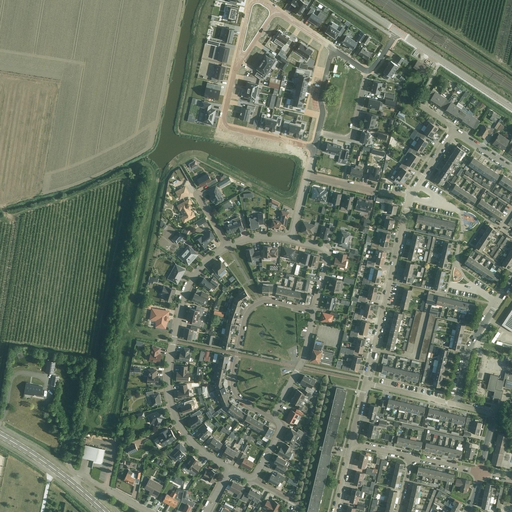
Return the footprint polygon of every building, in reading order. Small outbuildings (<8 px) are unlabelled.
[(296,0),(292,0),(290,4),(295,7),(293,10),(300,15),(307,5),(300,0),(299,2),(296,0)] [(227,5),(226,11),(230,12),(228,20),(236,22),(239,11),(238,11),(239,7),(227,5)] [(311,9),(307,14),(310,16),(308,20),(318,27),(322,20),(323,21),(326,16),(320,12),(317,16),(313,13),(314,11),(311,9)] [(330,25),(325,32),(335,38),(337,35),(340,37),(345,29),(342,27),(339,31),(330,25)] [(226,28),(223,40),(231,42),(234,30),(226,28)] [(280,32),(276,38),(285,44),(282,48),(285,51),(289,45),(286,43),(289,38),(280,32)] [(360,35),(357,39),(361,42),(366,35),(364,33),(362,36),(360,35)] [(367,35),(362,42),(366,45),(371,37),(367,35)] [(357,43),(354,41),(346,36),(342,43),(352,50),(357,43)] [(301,43),(296,51),(308,59),(313,51),(301,43)] [(221,47),(218,60),(227,62),(230,49),(221,47)] [(371,54),(363,48),(358,54),(367,60),(371,54)] [(262,58),(260,61),(271,68),(277,59),(269,54),(267,56),(266,55),(264,58),(262,58)] [(399,55),(395,62),(400,65),(404,58),(399,55)] [(281,56),(279,60),(287,65),(289,62),(281,56)] [(424,74),(428,67),(418,60),(413,67),(424,74)] [(258,70),(255,75),(260,78),(263,79),(271,68),(260,61),(258,64),(259,65),(257,68),(258,70)] [(391,61),(387,67),(395,72),(399,66),(398,66),(391,61)] [(212,77),(211,81),(216,82),(217,78),(223,79),(225,67),(217,65),(214,77),(212,77)] [(387,67),(383,72),(390,77),(391,77),(395,72),(387,67)] [(297,69),(296,73),(299,73),(298,79),(308,81),(310,76),(309,76),(309,75),(304,74),(304,70),(297,69)] [(371,92),(380,94),(381,87),(385,88),(386,84),(374,81),(371,92)] [(248,82),(247,87),(248,87),(247,89),(257,92),(261,92),(262,89),(258,88),(259,84),(248,82)] [(274,94),(277,95),(278,91),(278,89),(280,84),(270,82),(269,87),(275,88),(274,90),(274,94)] [(210,83),(207,97),(218,100),(220,90),(216,89),(217,84),(210,83)] [(246,91),(244,96),(248,97),(247,101),(254,103),(257,92),(247,89),(247,91),(246,91)] [(430,100),(435,104),(440,95),(435,92),(432,90),(430,94),(433,96),(430,100)] [(440,95),(435,104),(440,107),(443,102),(446,104),(448,100),(445,99),(446,98),(440,95)] [(445,111),(450,114),(458,103),(456,105),(451,102),(453,99),(450,98),(448,100),(446,104),(448,106),(445,111)] [(380,102),(380,101),(369,99),(367,108),(378,110),(379,105),(382,106),(383,102),(380,102)] [(288,104),(287,108),(295,110),(296,106),(302,108),(303,102),(293,100),(292,105),(288,104)] [(202,102),(201,106),(205,107),(202,122),(207,123),(207,124),(211,125),(211,124),(212,124),(215,109),(210,108),(211,104),(202,102)] [(456,116),(459,118),(464,111),(466,108),(458,103),(450,114),(456,117),(456,116)] [(242,107),(239,118),(248,120),(250,109),(253,110),(254,106),(247,104),(247,108),(242,107)] [(462,120),(461,121),(466,124),(472,116),(474,113),(469,110),(467,113),(464,111),(459,118),(462,120)] [(399,111),(396,116),(402,119),(405,115),(399,111)] [(262,114),(261,121),(264,122),(263,128),(269,129),(271,119),(266,118),(266,115),(262,114)] [(377,116),(367,114),(366,118),(365,118),(364,122),(365,122),(364,126),(374,128),(377,116)] [(472,116),(466,124),(471,128),(475,123),(478,125),(480,121),(477,119),(472,116)] [(271,119),(269,129),(269,130),(274,131),(275,131),(276,125),(280,126),(282,118),(277,117),(277,121),(271,119)] [(430,123),(427,127),(435,132),(438,128),(433,124),(435,122),(429,118),(427,121),(430,123)] [(286,119),(285,127),(288,128),(287,133),(293,135),(295,125),(290,124),(290,120),(286,119)] [(500,119),(498,122),(494,128),(497,130),(503,121),(500,119)] [(295,125),(293,135),(298,136),(299,136),(300,130),(304,131),(306,124),(301,123),(301,126),(295,125)] [(490,134),(493,130),(488,127),(487,128),(483,125),(481,128),(482,129),(479,134),(484,138),(488,133),(490,134)] [(421,130),(419,133),(425,136),(427,134),(432,137),(435,132),(427,127),(424,132),(421,130)] [(367,140),(369,133),(362,131),(359,142),(367,143),(370,144),(370,141),(367,140)] [(418,132),(413,139),(414,140),(417,142),(425,147),(428,142),(423,139),(425,136),(419,133),(418,132)] [(502,150),(508,140),(499,134),(493,143),(499,146),(498,147),(502,150)] [(410,148),(411,149),(415,151),(417,149),(422,152),(425,147),(417,142),(414,146),(412,145),(410,148)] [(327,143),(325,152),(331,153),(330,154),(335,155),(335,154),(342,155),(343,156),(342,159),(343,159),(343,161),(342,163),(346,164),(349,151),(344,150),(341,150),(341,146),(337,145),(337,144),(333,144),(327,143)] [(454,147),(453,149),(462,155),(464,151),(467,153),(469,150),(470,150),(462,145),(460,148),(457,146),(455,149),(454,147)] [(410,148),(405,155),(406,156),(417,163),(420,158),(415,155),(417,152),(415,151),(411,149),(410,148)] [(453,152),(451,155),(459,160),(462,155),(453,149),(451,151),(453,152)] [(447,158),(456,164),(459,160),(451,155),(450,157),(448,156),(447,158)] [(402,163),(407,167),(409,164),(414,168),(417,163),(406,156),(403,160),(403,161),(402,163)] [(469,165),(473,168),(478,160),(473,157),(469,165)] [(446,163),(453,168),(456,164),(447,158),(446,160),(447,161),(446,163)] [(473,168),(477,170),(482,163),(478,160),(473,168)] [(401,170),(399,172),(407,178),(410,173),(405,170),(407,167),(402,163),(398,169),(401,170)] [(443,164),(442,166),(451,172),(453,168),(446,163),(444,165),(443,164)] [(477,170),(482,173),(486,166),(482,163),(477,170)] [(352,167),(350,175),(355,176),(358,166),(355,165),(355,168),(352,167)] [(448,176),(451,178),(452,176),(449,174),(451,172),(442,166),(440,168),(442,169),(440,171),(448,176)] [(486,176),(491,169),(486,166),(482,173),(486,176)] [(377,182),(379,174),(373,173),(373,170),(367,169),(366,175),(369,176),(369,179),(377,182)] [(486,176),(490,179),(495,172),(491,169),(486,176)] [(389,179),(396,184),(397,182),(399,179),(404,182),(407,178),(399,172),(399,173),(397,171),(394,176),(392,175),(390,177),(389,179)] [(436,174),(445,180),(448,176),(440,171),(439,174),(437,172),(436,174)] [(495,172),(490,179),(494,182),(499,175),(495,172)] [(211,181),(208,174),(197,180),(201,187),(208,183),(210,186),(217,182),(215,178),(211,181)] [(445,180),(436,174),(435,176),(436,177),(435,180),(442,185),(445,180)] [(503,185),(508,178),(504,175),(499,182),(503,185)] [(228,177),(217,184),(219,188),(230,181),(228,177)] [(503,185),(507,188),(511,181),(511,180),(508,178),(503,185)] [(457,194),(461,188),(456,184),(452,191),(457,194)] [(220,195),(221,195),(216,186),(209,190),(211,193),(210,193),(212,197),(211,197),(213,201),(214,200),(216,204),(223,200),(220,195)] [(178,191),(182,197),(189,193),(185,187),(178,191)] [(457,194),(462,198),(466,191),(461,188),(457,194)] [(314,189),(312,198),(320,200),(320,203),(327,204),(329,197),(326,196),(327,192),(323,191),(323,190),(318,189),(318,190),(314,189)] [(462,198),(467,201),(471,195),(466,191),(462,198)] [(332,203),(339,204),(341,194),(334,192),(332,200),(329,199),(328,205),(331,206),(332,203)] [(340,210),(345,211),(346,207),(351,208),(353,197),(346,195),(344,203),(342,202),(340,210)] [(471,195),(467,201),(473,204),(477,198),(471,195)] [(369,202),(370,201),(363,199),(358,198),(356,206),(360,207),(360,210),(368,212),(369,210),(371,210),(373,202),(369,202)] [(191,205),(190,204),(191,203),(189,199),(178,206),(180,210),(182,209),(186,216),(182,218),(184,222),(195,216),(192,212),(191,213),(189,208),(190,208),(191,207),(191,206),(191,205)] [(384,211),(387,212),(395,214),(397,206),(392,205),(393,201),(384,199),(383,203),(385,203),(384,211)] [(482,209),(486,202),(481,199),(477,205),(482,209)] [(482,209),(487,212),(492,206),(486,202),(482,209)] [(487,212),(493,215),(497,209),(495,208),(496,206),(493,204),(492,206),(487,212)] [(502,213),(497,209),(493,215),(498,219),(502,213)] [(272,228),(273,229),(275,230),(276,229),(276,228),(281,229),(282,227),(283,228),(284,226),(286,226),(287,217),(288,218),(289,213),(282,211),(281,216),(280,221),(273,220),(271,227),(272,228)] [(259,224),(264,224),(263,214),(257,214),(258,216),(252,217),(252,215),(247,216),(248,222),(250,222),(250,229),(255,228),(259,227),(259,224)] [(392,229),(394,220),(389,219),(390,215),(382,214),(381,219),(385,220),(384,227),(392,229)] [(423,223),(424,216),(418,214),(416,222),(423,223)] [(238,232),(244,230),(243,228),(240,219),(239,217),(232,220),(233,222),(228,224),(227,221),(223,223),(224,228),(226,227),(228,234),(233,232),(233,233),(237,231),(238,232)] [(448,221),(447,229),(453,230),(455,223),(448,221)] [(306,234),(306,232),(313,233),(313,232),(316,232),(319,223),(315,222),(314,225),(303,222),(301,232),(306,234)] [(322,226),(319,237),(327,239),(329,235),(329,233),(332,234),(334,226),(330,225),(329,228),(322,226)] [(486,231),(492,235),(496,230),(489,225),(486,231)] [(340,237),(341,237),(339,244),(342,244),(342,248),(349,249),(350,243),(348,243),(350,234),(346,233),(347,232),(341,230),(340,237)] [(208,242),(215,238),(210,231),(202,237),(201,236),(195,241),(201,250),(207,245),(206,243),(207,242),(208,242)] [(489,240),(492,235),(486,231),(482,236),(489,240)] [(184,236),(179,232),(172,240),(173,240),(174,238),(178,242),(177,243),(177,244),(184,236)] [(381,238),(381,239),(389,240),(390,234),(383,232),(381,238)] [(414,234),(412,240),(424,243),(425,240),(420,239),(421,236),(414,234)] [(485,245),(489,240),(482,236),(479,241),(485,245)] [(389,240),(381,239),(380,245),(388,247),(389,240)] [(445,241),(443,247),(450,249),(452,243),(445,241)] [(485,245),(479,241),(475,246),(482,251),(485,245)] [(194,259),(198,255),(192,250),(193,249),(188,246),(179,257),(183,260),(189,265),(192,260),(193,258),(194,259)] [(277,257),(277,249),(273,249),(271,249),(271,247),(264,246),(263,257),(271,257),(271,256),(277,257)] [(254,253),(253,248),(246,250),(247,253),(246,254),(247,257),(248,257),(248,261),(256,260),(255,258),(260,257),(259,251),(255,252),(255,253),(254,253)] [(294,253),(295,250),(284,248),(282,256),(290,258),(289,261),(296,263),(296,261),(297,257),(298,254),(294,253)] [(308,264),(311,254),(302,252),(299,263),(305,265),(305,263),(308,264)] [(338,258),(335,258),(334,265),(344,268),(346,260),(345,260),(347,255),(340,253),(338,258)] [(311,254),(308,264),(312,265),(311,267),(316,269),(320,256),(311,254)] [(373,258),(377,259),(376,263),(383,264),(385,258),(375,256),(374,256),(373,258)] [(465,262),(470,266),(474,260),(469,256),(465,262)] [(502,260),(504,261),(502,264),(508,268),(511,263),(506,259),(503,257),(502,260)] [(448,261),(440,259),(439,266),(446,267),(448,261)] [(470,266),(475,269),(480,263),(474,260),(470,266)] [(214,277),(218,280),(221,277),(218,274),(226,267),(221,262),(213,268),(215,270),(211,274),(214,277)] [(475,269),(480,273),(485,266),(480,263),(475,269)] [(183,274),(185,270),(176,264),(174,268),(176,269),(174,271),(173,271),(172,271),(171,274),(171,275),(172,276),(170,279),(168,279),(169,278),(168,278),(177,284),(180,280),(179,279),(181,277),(183,274)] [(373,274),(381,276),(382,270),(375,268),(373,268),(374,265),(367,264),(366,266),(371,268),(369,273),(373,274)] [(480,273),(486,276),(490,270),(485,266),(480,273)] [(405,268),(404,274),(411,276),(414,277),(415,274),(412,274),(413,270),(405,268)] [(486,276),(491,280),(495,273),(490,270),(486,276)] [(500,277),(495,273),(491,280),(496,283),(500,277)] [(413,277),(411,277),(411,276),(404,274),(402,281),(410,282),(412,282),(413,277)] [(210,282),(204,278),(199,285),(208,291),(211,287),(214,289),(218,284),(212,279),(210,282)] [(340,288),(342,280),(332,278),(331,282),(330,282),(329,286),(330,286),(329,290),(338,292),(339,288),(340,288)] [(272,295),(273,286),(273,284),(263,283),(263,286),(259,288),(259,287),(262,295),(269,295),(269,293),(272,293),(272,295)] [(273,286),(272,295),(272,293),(275,294),(275,295),(275,296),(281,297),(283,288),(283,286),(277,285),(277,287),(273,286)] [(161,293),(166,295),(164,299),(172,302),(173,298),(174,294),(176,290),(168,287),(168,288),(164,286),(161,293)] [(283,288),(281,297),(287,298),(289,287),(283,286),(283,288)] [(403,294),(411,296),(412,290),(404,288),(403,294)] [(295,291),(293,300),(299,301),(299,299),(302,300),(302,302),(304,293),(304,291),(295,289),(295,291)] [(235,298),(242,303),(241,302),(244,300),(245,301),(244,301),(245,301),(250,297),(244,290),(235,298)] [(195,293),(192,300),(202,304),(204,299),(206,300),(209,294),(202,291),(200,296),(195,293)] [(305,302),(311,304),(312,304),(311,304),(313,295),(304,293),(302,302),(302,300),(305,301),(305,302)] [(437,304),(443,305),(444,298),(438,296),(438,297),(434,296),(434,295),(428,294),(426,303),(436,305),(437,304)] [(232,296),(228,308),(231,309),(239,312),(241,306),(239,306),(241,302),(242,303),(235,298),(232,296)] [(336,298),(328,296),(327,300),(327,303),(326,303),(325,307),(333,309),(334,309),(335,308),(336,305),(335,304),(334,304),(336,298)] [(443,305),(449,307),(451,299),(444,298),(443,305)] [(189,309),(188,314),(199,317),(199,314),(202,315),(204,309),(197,306),(196,310),(189,309)] [(372,311),(360,308),(365,309),(363,315),(371,317),(372,311)] [(511,308),(502,324),(511,330),(511,308)] [(156,323),(156,326),(155,326),(165,328),(166,324),(166,323),(167,323),(166,323),(166,322),(166,321),(166,320),(167,320),(168,320),(169,319),(169,317),(168,316),(169,311),(168,312),(163,311),(163,310),(152,309),(150,319),(156,320),(156,322),(156,323)] [(227,319),(236,321),(234,320),(235,317),(237,318),(239,312),(231,309),(227,319)] [(321,320),(320,321),(331,324),(333,315),(337,316),(338,313),(331,311),(331,314),(323,312),(321,317),(320,320),(321,320)] [(395,312),(393,318),(401,320),(402,313),(395,312)] [(198,320),(199,317),(188,314),(187,320),(192,321),(191,325),(200,327),(201,320),(198,320)] [(225,328),(234,330),(236,324),(235,324),(234,324),(234,321),(236,321),(227,319),(227,321),(225,328)] [(457,323),(456,330),(463,331),(465,325),(457,323)] [(185,332),(184,338),(192,340),(194,331),(197,331),(198,327),(191,326),(191,329),(185,328),(184,332),(185,332)] [(221,336),(221,337),(224,337),(232,339),(231,339),(231,336),(233,336),(234,330),(225,328),(224,336),(221,336)] [(323,345),(315,343),(317,335),(310,361),(311,361),(331,366),(331,365),(334,352),(322,349),(323,345)] [(221,337),(218,346),(230,349),(232,342),(232,339),(224,337),(221,337)] [(451,341),(449,347),(452,348),(459,350),(461,343),(453,342),(451,341)] [(395,344),(388,342),(386,348),(393,350),(395,344)] [(356,344),(350,343),(350,345),(356,347),(355,350),(362,352),(364,346),(356,344)] [(160,349),(152,347),(151,353),(149,360),(160,362),(161,355),(158,354),(158,352),(159,353),(160,349)] [(180,352),(179,360),(189,362),(190,354),(188,354),(189,352),(190,349),(184,347),(183,351),(183,353),(180,352)] [(436,354),(440,355),(447,356),(449,350),(438,348),(436,354)] [(217,360),(216,363),(218,364),(225,365),(226,361),(228,362),(229,356),(218,354),(217,360)] [(48,361),(46,372),(54,374),(56,362),(48,361)] [(215,366),(215,369),(217,369),(216,373),(225,375),(226,369),(225,368),(225,365),(218,364),(216,363),(215,366)] [(381,373),(387,374),(389,367),(383,365),(381,373)] [(187,366),(181,366),(180,372),(177,372),(176,380),(188,381),(189,373),(187,373),(187,366)] [(147,383),(158,384),(158,376),(156,376),(156,374),(157,370),(149,370),(148,376),(147,383)] [(214,372),(213,378),(215,379),(214,385),(221,384),(222,381),(224,381),(225,375),(216,373),(214,372)] [(419,374),(413,372),(411,380),(418,381),(419,374)] [(491,374),(487,389),(495,391),(493,398),(501,400),(503,391),(501,390),(502,385),(505,386),(505,387),(511,388),(511,373),(510,373),(508,372),(505,372),(504,377),(507,378),(506,382),(498,380),(499,376),(491,374)] [(305,375),(300,383),(305,386),(305,385),(307,386),(305,389),(313,394),(315,390),(311,388),(316,380),(309,376),(309,377),(305,375)] [(42,395),(43,387),(30,385),(30,383),(26,383),(25,394),(33,395),(33,394),(42,395)] [(179,399),(190,397),(188,389),(187,384),(180,385),(181,389),(181,390),(177,391),(179,399)] [(221,384),(214,385),(218,396),(227,393),(224,386),(223,387),(221,384)] [(336,388),(334,395),(345,398),(346,391),(343,390),(336,388)] [(296,393),(294,395),(303,400),(305,396),(307,398),(310,393),(304,390),(303,393),(297,390),(297,391),(296,391),(295,392),(296,393)] [(152,406),(161,404),(159,393),(154,394),(153,391),(146,392),(147,396),(150,395),(152,406)] [(227,393),(216,397),(218,402),(220,402),(222,407),(228,403),(227,399),(229,399),(227,393)] [(303,400),(294,395),(293,398),(292,398),(291,399),(292,400),(291,401),(297,404),(295,407),(301,410),(304,405),(302,404),(301,403),(303,400)] [(334,395),(333,402),(343,405),(345,398),(334,395)] [(187,405),(181,407),(184,414),(193,410),(192,407),(193,406),(196,405),(193,399),(185,402),(187,405)] [(387,406),(393,408),(395,400),(389,399),(387,406)] [(230,401),(222,407),(227,410),(226,412),(230,416),(237,407),(230,401)] [(342,411),(343,405),(333,402),(331,409),(342,411)] [(369,411),(377,412),(378,406),(370,404),(369,411)] [(425,407),(419,406),(417,413),(423,415),(425,407)] [(237,407),(230,416),(239,422),(240,420),(244,415),(241,413),(242,411),(237,407)] [(434,417),(435,410),(429,408),(427,416),(434,417)] [(290,414),(287,420),(294,424),(299,414),(301,416),(303,413),(297,409),(295,412),(291,410),(289,414),(290,414)] [(340,418),(342,411),(331,409),(330,416),(340,418)] [(163,410),(148,415),(150,421),(154,420),(157,426),(164,423),(162,417),(165,416),(163,410)] [(195,417),(188,421),(189,423),(188,424),(188,425),(189,426),(190,427),(191,426),(192,428),(201,423),(198,416),(202,414),(199,410),(193,414),(195,417)] [(377,412),(369,411),(367,417),(375,419),(376,415),(382,416),(383,414),(377,412)] [(244,415),(240,420),(248,425),(253,417),(247,414),(246,416),(244,415)] [(459,415),(457,423),(464,424),(466,417),(459,415)] [(338,425),(340,418),(330,416),(328,423),(338,425)] [(253,417),(248,425),(254,428),(258,420),(253,417)] [(258,420),(254,428),(262,433),(265,427),(263,425),(264,423),(258,420)] [(479,434),(482,422),(474,421),(471,432),(479,434)] [(337,432),(338,425),(328,423),(326,430),(337,432)] [(370,423),(368,430),(379,432),(380,430),(377,429),(378,425),(370,423)] [(205,424),(199,429),(202,432),(198,435),(200,437),(203,441),(212,433),(207,427),(205,424)] [(265,427),(262,433),(265,434),(264,437),(269,440),(274,430),(275,430),(269,427),(268,428),(265,427)] [(176,438),(171,430),(169,431),(167,429),(159,434),(160,436),(158,437),(160,440),(160,441),(160,442),(161,441),(164,446),(168,443),(168,444),(169,444),(170,444),(171,443),(172,442),(172,441),(176,438)] [(289,434),(288,434),(296,439),(298,436),(301,438),(304,433),(298,430),(297,432),(291,429),(291,430),(290,430),(288,433),(289,434)] [(335,439),(337,432),(326,430),(325,436),(335,439)] [(379,432),(368,430),(367,436),(374,438),(375,439),(377,439),(378,438),(379,432)] [(231,432),(229,436),(236,440),(238,436),(231,432)] [(506,446),(508,435),(499,432),(497,444),(495,452),(495,451),(492,463),(500,465),(504,454),(503,454),(505,446),(506,446)] [(296,439),(288,434),(288,435),(287,435),(286,438),(286,439),(285,440),(291,443),(290,445),(297,449),(299,444),(295,442),(296,439)] [(397,444),(403,445),(405,435),(404,438),(398,437),(397,444)] [(212,447),(218,451),(222,444),(211,436),(206,442),(209,444),(208,445),(212,448),(212,447)] [(333,446),(335,439),(325,436),(323,443),(332,446),(333,446)] [(425,450),(431,451),(432,444),(433,441),(430,441),(430,443),(426,443),(425,450)] [(222,454),(227,457),(232,449),(230,448),(231,445),(226,442),(222,448),(225,450),(222,454)] [(185,448),(180,443),(168,454),(175,461),(178,458),(180,461),(186,455),(181,451),(185,448)] [(330,454),(332,446),(323,443),(322,446),(320,445),(319,449),(322,449),(321,452),(330,454)] [(472,444),(466,443),(466,447),(467,447),(465,457),(472,459),(473,452),(474,453),(475,449),(471,448),(472,444)] [(85,444),(82,457),(94,460),(92,469),(93,462),(102,464),(105,449),(99,448),(99,447),(85,444)] [(130,454),(138,450),(135,444),(127,448),(130,454)] [(279,452),(278,453),(288,459),(289,459),(291,459),(293,455),(292,454),(291,453),(292,453),(290,452),(292,447),(286,444),(283,448),(281,447),(281,448),(279,449),(279,450),(278,451),(279,452)] [(234,450),(232,449),(227,457),(232,460),(234,455),(237,457),(241,451),(235,448),(234,450)] [(321,452),(320,459),(330,461),(331,454),(330,454),(321,452)] [(241,465),(250,470),(254,463),(245,458),(247,455),(243,453),(240,459),(243,461),(241,465)] [(361,454),(359,460),(370,463),(371,460),(368,460),(369,456),(366,455),(361,454)] [(197,464),(199,461),(193,456),(186,466),(192,470),(190,472),(194,475),(201,467),(197,464)] [(278,456),(274,462),(279,465),(278,468),(276,471),(283,474),(284,472),(287,466),(289,462),(286,461),(286,460),(278,456)] [(330,461),(320,459),(318,466),(328,468),(330,461)] [(370,463),(359,460),(358,466),(366,468),(367,464),(366,464),(367,462),(370,463)] [(327,475),(328,468),(318,466),(316,472),(327,475)] [(425,468),(423,478),(425,479),(426,475),(429,476),(431,469),(425,468)] [(206,471),(202,478),(206,480),(207,479),(213,482),(218,474),(216,472),(216,471),(213,470),(212,470),(210,473),(206,471)] [(133,484),(136,479),(131,476),(133,473),(129,471),(124,480),(133,484)] [(357,471),(355,478),(365,480),(363,479),(363,477),(364,478),(365,473),(357,471)] [(366,474),(372,475),(373,476),(373,479),(375,479),(377,473),(366,471),(366,474)] [(325,482),(327,475),(316,472),(315,479),(325,482)] [(455,474),(449,473),(446,484),(449,484),(450,481),(453,481),(455,474)] [(272,474),(269,480),(278,485),(279,482),(282,483),(285,477),(279,474),(278,477),(272,474)] [(176,476),(173,481),(182,486),(183,486),(184,481),(176,476)] [(157,497),(163,486),(150,479),(145,487),(153,492),(152,494),(157,497)] [(323,489),(325,482),(315,479),(313,486),(323,489)] [(469,485),(470,481),(462,479),(461,480),(457,479),(456,484),(459,485),(462,485),(460,490),(466,492),(468,485),(469,485)] [(233,482),(229,489),(238,494),(236,497),(239,499),(243,493),(240,491),(242,486),(239,485),(233,482)] [(322,495),(323,489),(313,486),(311,493),(322,495)] [(252,499),(256,491),(251,488),(248,494),(245,493),(241,499),(247,502),(249,498),(252,499)] [(353,489),(351,495),(359,497),(362,498),(363,492),(369,493),(369,490),(368,490),(362,489),(362,491),(353,489)] [(262,494),(256,491),(252,499),(255,501),(252,505),(258,508),(261,502),(258,500),(262,494)] [(164,501),(169,504),(172,499),(175,493),(173,492),(170,496),(167,494),(164,501)] [(172,499),(169,504),(175,507),(176,506),(177,507),(181,500),(177,498),(179,494),(178,493),(176,492),(175,493),(172,499)] [(320,502),(322,495),(311,493),(310,500),(320,502)] [(191,501),(186,498),(185,502),(184,503),(186,504),(183,511),(184,511),(189,511),(192,507),(193,507),(195,503),(191,501)] [(450,504),(453,506),(459,509),(462,503),(455,499),(453,503),(448,500),(447,502),(450,504)] [(277,511),(281,505),(274,501),(273,503),(267,500),(263,507),(269,510),(269,511),(271,511),(277,511)] [(319,509),(320,502),(310,500),(308,507),(319,509)]
